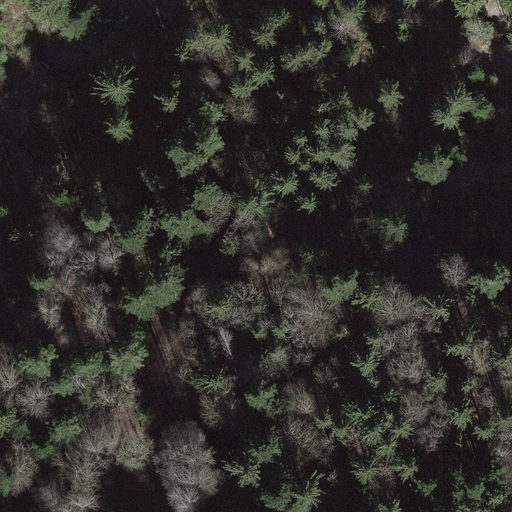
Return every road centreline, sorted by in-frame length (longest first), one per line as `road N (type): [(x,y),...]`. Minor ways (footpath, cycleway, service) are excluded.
road 1 (track): [(511,164),(343,203),(299,231),(270,283),(173,290),(134,373),(88,410)]
road 2 (track): [(511,65),(431,37),(400,0)]
